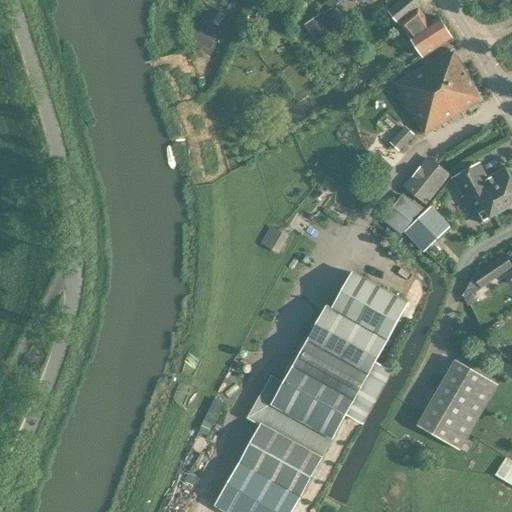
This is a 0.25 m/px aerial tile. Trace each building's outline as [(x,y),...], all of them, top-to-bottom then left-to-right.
[(415,0),(405,0),(390,13),(400,25),(413,39),(426,59),(455,40),(441,19),(430,26),(419,9),(422,7),(415,0)] [(337,31),(325,15),(310,25),(322,42),(337,31)] [(429,134),(488,100),(459,51),(416,76),(413,71),(408,75),(410,79),(401,85),(429,134)] [(395,127),(402,135),(416,123),(409,115),(395,127)] [(432,204),(455,175),(433,157),(410,186),(432,204)] [(511,206),(511,178),(506,168),(489,178),(481,163),(453,179),(463,197),(465,196),(481,224),(511,206)] [(402,235),(422,210),(404,196),(384,221),(402,235)] [(406,232),(409,235),(426,252),(451,228),(432,208),(406,232)] [(266,232),(280,239),(290,222),(275,214),(266,232)] [(481,288),(482,289),(511,268),(511,264),(506,256),(474,278),(481,288)] [(396,373),(378,363),(411,304),(355,272),(334,309),(330,307),(287,385),(273,377),(250,419),(263,427),(323,461),(349,415),(366,425),(396,373)] [(477,281),(474,278),(464,297),(467,302),(471,307),(473,305),(477,302),(473,295),(482,289),(481,288),(477,281)] [(500,385),(458,360),(420,426),(462,450),(500,385)] [(210,436),(215,424),(206,420),(201,433),(210,436)] [(303,497),(323,461),(263,427),(243,464),(303,497)] [(511,460),(508,458),(497,476),(511,485),(511,460)] [(231,511),(293,511),(302,497),(248,468),(225,509),(231,511)]
